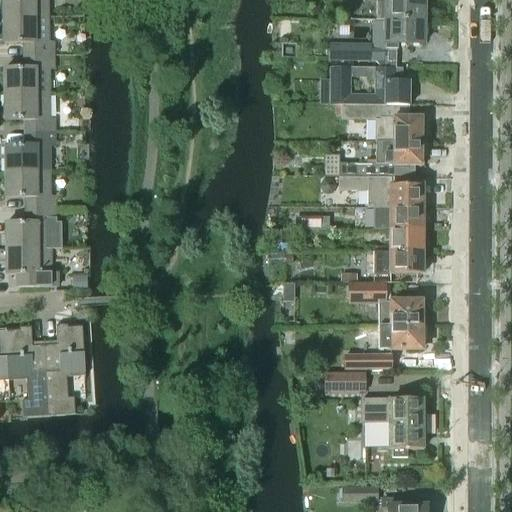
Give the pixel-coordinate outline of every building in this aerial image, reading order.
[(2,0),(3,19),(47,19),(46,0),(2,0)] [(377,0),(377,22),(385,22),(421,22),(421,20),(424,20),(424,8),(422,8),(421,0),(377,0)] [(28,45),(28,58),(54,57),(53,44),(47,44),(47,19),(3,19),(3,45),(28,45)] [(385,22),(384,51),(384,70),(394,70),(394,51),(396,51),(396,46),(421,46),(421,36),(423,36),(424,24),(421,24),(421,22),(385,22)] [(3,70),(3,96),(48,96),(47,71),(54,71),(54,57),(28,58),(28,70),(3,70)] [(329,82),(328,107),(340,108),(380,108),(384,108),(384,107),(408,107),(408,83),(398,83),(398,74),(394,74),(394,70),(384,70),(329,69),(329,82)] [(29,122),(29,135),(54,134),(54,121),(48,121),(48,96),(3,96),(4,123),(29,122)] [(375,143),(392,143),(424,143),(424,128),(420,128),(420,119),(392,119),(392,120),(380,120),(380,108),(340,108),(340,122),(375,122),(375,143)] [(4,148),(4,174),(48,173),(48,148),(55,148),(54,134),(29,135),(29,147),(4,148)] [(424,143),(392,143),(375,143),(375,166),(339,166),(339,180),(387,180),(387,166),(392,166),(392,167),(420,167),(420,159),(424,159),(424,143)] [(30,200),(30,212),(55,212),(55,198),(49,198),(48,173),(4,174),(5,200),(30,200)] [(367,210),(389,210),(421,210),(421,188),(389,188),(389,180),(387,180),(339,180),(338,180),(338,193),(359,193),(359,190),(367,190),(367,210)] [(373,231),(389,231),(424,231),(424,222),(421,222),(421,210),(389,210),(373,210),(373,231)] [(5,225),(5,251),(49,250),(49,225),(55,225),(55,212),(30,212),(30,224),(5,225)] [(389,231),(389,254),(421,254),(421,241),(424,241),(424,231),(389,231)] [(49,250),(5,251),(5,277),(31,277),(31,289),(56,289),(56,275),(49,275),(49,250)] [(421,254),(389,254),(389,276),(421,276),(421,254)] [(348,301),(383,301),(383,285),(348,285),(348,301)] [(377,304),(377,328),(389,328),(424,327),(424,312),(420,312),(420,304),(377,304)] [(56,347),(44,348),(48,418),(74,416),(73,399),(67,400),(66,379),(84,377),(81,328),(67,329),(66,327),(55,327),(56,347)] [(424,327),(389,328),(377,328),(378,352),(420,352),(420,344),(424,344),(424,327)] [(19,332),(5,333),(8,382),(26,381),(27,402),(21,402),(22,419),(48,418),(44,348),(31,348),(30,329),(19,329),(19,332)] [(390,357),(344,358),(344,372),(390,371),(390,357)] [(324,393),(366,393),(366,375),(324,375),(324,393)] [(421,401),(390,401),(362,402),(361,424),(388,424),(388,452),(391,452),(391,460),(406,460),(406,452),(420,452),(421,437),(426,437),(425,416),(421,416),(421,401)] [(341,491),(341,504),(377,503),(377,490),(341,491)] [(424,511),(425,508),(403,508),(403,502),(380,502),(380,511),(424,511)]
